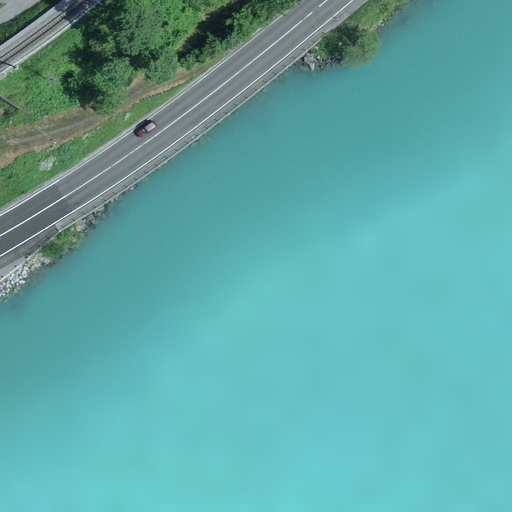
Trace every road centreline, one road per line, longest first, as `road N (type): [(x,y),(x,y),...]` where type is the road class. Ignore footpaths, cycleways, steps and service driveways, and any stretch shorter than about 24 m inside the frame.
road 1 (primary): [(0,234),(112,165),(325,0)]
road 2 (track): [(0,137),(68,123),(140,87),(237,0)]
